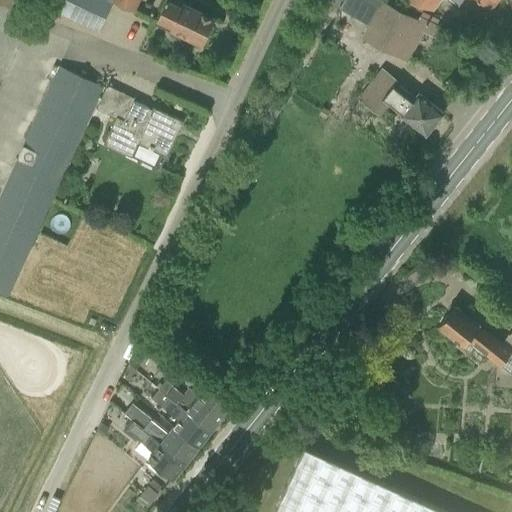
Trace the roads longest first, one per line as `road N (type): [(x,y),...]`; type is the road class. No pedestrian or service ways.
road 1 (unclassified): [(42,511),(285,0)]
road 2 (primary): [(183,511),(511,100)]
